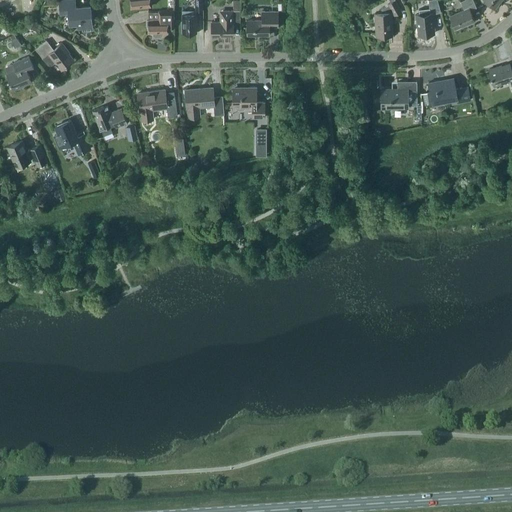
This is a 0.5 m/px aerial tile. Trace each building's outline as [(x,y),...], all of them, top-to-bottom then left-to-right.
[(77,23),(78,28),(92,26),(90,6),(75,7),(74,0),(66,0),(59,1),(60,14),(68,13),(69,24),(77,23)] [(130,0),(131,8),(150,6),(150,0),(152,0),(130,0)] [(390,15),(394,13),(394,14),(401,11),(394,0),(388,3),(389,4),(381,9),(382,13),(375,13),(377,36),(391,35),(390,15)] [(432,14),(441,11),(437,0),(430,0),(429,0),(430,8),(418,10),(419,14),(416,15),(418,35),(435,33),(432,14)] [(470,10),(476,7),(473,0),(462,0),(460,1),(464,10),(450,15),(455,28),(467,23),(467,24),(474,21),(470,10)] [(196,32),(196,14),(190,14),(190,10),(182,10),(182,14),(182,33),(187,32),(187,33),(188,34),(192,34),(194,33),(194,32),(196,32)] [(233,35),(233,24),(240,24),(240,10),(233,10),(220,10),(220,21),(211,21),(211,35),(233,35)] [(167,27),(173,27),(173,11),(158,11),(159,20),(148,20),(148,33),(153,33),(153,35),(155,37),(161,37),(163,35),(162,33),(167,33),(167,27)] [(278,11),(276,11),(263,11),(263,20),(247,20),(247,35),(269,35),(269,27),(278,27),(278,11)] [(14,48),(22,45),(16,37),(11,39),(14,48)] [(51,65),(55,62),(61,69),(73,59),(69,53),(69,52),(62,43),(53,49),(46,40),(35,48),(48,64),(51,65)] [(13,62),(14,63),(7,66),(6,69),(8,73),(7,74),(13,89),(32,82),(27,71),(33,68),(28,56),(13,62)] [(510,80),(511,87),(511,71),(509,63),(488,70),(493,85),(510,80)] [(458,103),(470,100),(467,86),(455,89),(453,77),(428,82),(430,91),(427,92),(430,105),(457,100),(458,103)] [(417,105),(417,82),(397,82),(397,90),(382,90),(382,106),(406,106),(406,105),(417,105)] [(214,115),(224,114),(222,97),(213,98),(212,87),(185,90),(187,107),(188,107),(188,117),(199,116),(198,107),(213,105),(214,115)] [(248,87),(248,89),(232,89),(232,108),(236,108),(237,110),(243,110),(245,108),(252,108),(252,117),(264,117),(264,102),(256,102),(256,87),(248,87)] [(168,117),(177,116),(175,97),(166,98),(164,89),(137,93),(140,111),(141,111),(142,120),(153,119),(151,109),(166,107),(168,117)] [(107,104),(92,110),(100,129),(101,128),(104,135),(113,132),(110,125),(114,123),(116,127),(127,122),(121,107),(110,112),(107,104)] [(81,129),(75,132),(70,120),(56,126),(59,133),(54,135),(59,147),(74,141),(79,153),(90,148),(81,129)] [(127,134),(136,131),(134,125),(125,127),(127,134)] [(255,139),(266,139),(266,128),(255,128),(255,139)] [(185,154),(183,138),(175,139),(177,155),(185,154)] [(47,161),(40,145),(30,149),(30,150),(27,151),(22,140),(7,146),(16,167),(30,161),(29,158),(33,156),(37,165),(47,161)] [(66,197),(62,188),(53,191),(57,201),(66,197)] [(1,193),(5,203),(11,201),(6,191),(1,193)]
